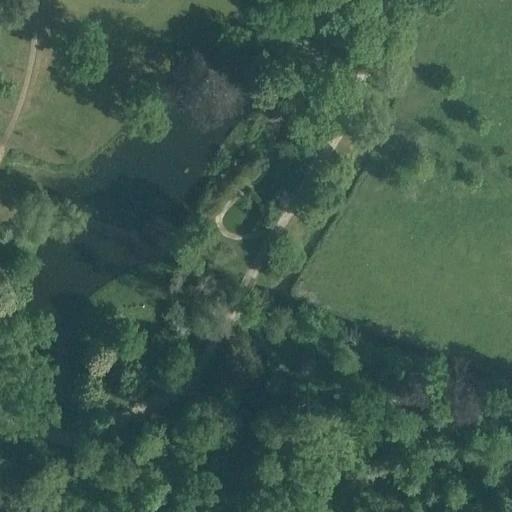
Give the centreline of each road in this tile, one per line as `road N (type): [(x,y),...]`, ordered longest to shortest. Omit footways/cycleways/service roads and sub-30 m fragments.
road 1 (track): [(275,0),(279,27),(313,51),(317,87),(279,113),(255,174),(217,220),(228,236),(274,231),(196,371),(102,434),(61,438),(0,414)]
road 2 (track): [(274,231),(346,116),(380,16),(376,0)]
